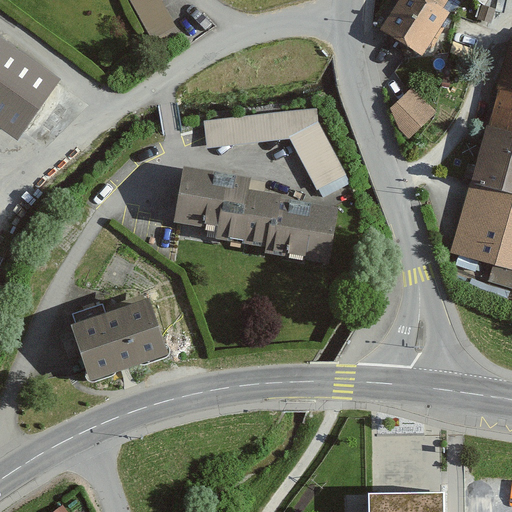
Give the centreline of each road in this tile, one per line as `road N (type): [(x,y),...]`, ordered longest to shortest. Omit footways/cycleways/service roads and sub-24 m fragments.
road 1 (tertiary): [(350,25),(416,273),(419,334),(410,385)]
road 2 (secondary): [(410,385),(301,380),(213,388),(83,431)]
road 3 (residential): [(249,32),(124,98),(29,177),(0,216)]
